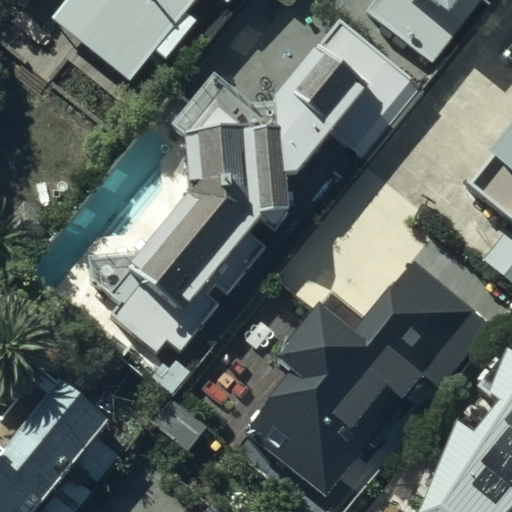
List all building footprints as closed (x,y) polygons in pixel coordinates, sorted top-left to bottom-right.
[(387,0),(365,30),(430,81),(484,14),(472,4),(475,0),(387,0)] [(379,61),(334,24),(310,54),(305,50),(248,117),(210,85),(169,133),(178,141),(176,141),(180,197),(149,236),(147,235),(146,235),(145,234),(144,234),(143,233),(142,233),(141,233),(139,233),(138,233),(137,234),(136,234),(135,234),(134,235),(132,236),(131,237),(130,238),(129,239),(128,240),(128,241),(127,242),(127,243),(126,244),(126,245),(126,247),(126,248),(126,249),(127,250),(127,252),(127,253),(128,254),(128,255),(129,256),(130,257),(131,258),(124,264),(86,266),(88,285),(118,312),(111,320),(151,357),(164,343),(173,352),(212,309),(200,298),(211,286),(220,295),(260,252),(242,236),(253,218),(277,218),(277,180),(291,180),(325,137),(361,166),(428,82),(388,50),(379,61)] [(511,149),(482,190),(511,214),(511,149)] [(439,393),(455,373),(444,364),(500,292),(442,247),(419,278),(408,269),(387,295),(381,290),(342,340),(307,313),(264,367),(279,379),(255,409),(258,411),(237,438),(251,449),(242,461),(306,511),(343,511),(419,415),(405,403),(423,380),(439,393)] [(0,511),(32,511),(100,426),(52,388),(0,448),(0,511)]
